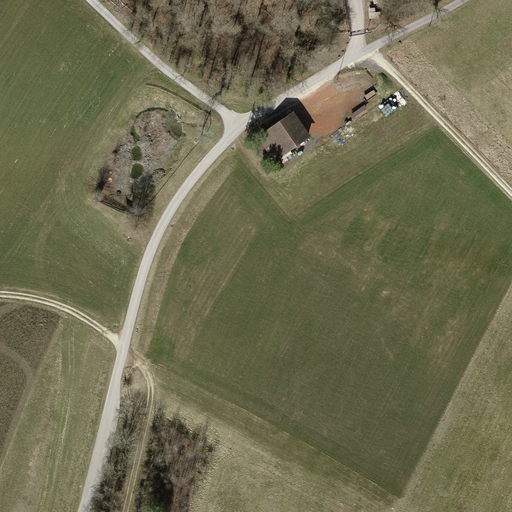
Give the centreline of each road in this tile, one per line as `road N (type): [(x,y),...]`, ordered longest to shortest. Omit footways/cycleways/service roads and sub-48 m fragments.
road 1 (unclassified): [(239,123),(155,240),(86,511)]
road 2 (track): [(372,48),(239,123),(153,60),(90,0)]
road 3 (track): [(0,295),(59,305),(140,362),(151,401),(125,511)]
road 4 (track): [(372,48),(511,191)]
